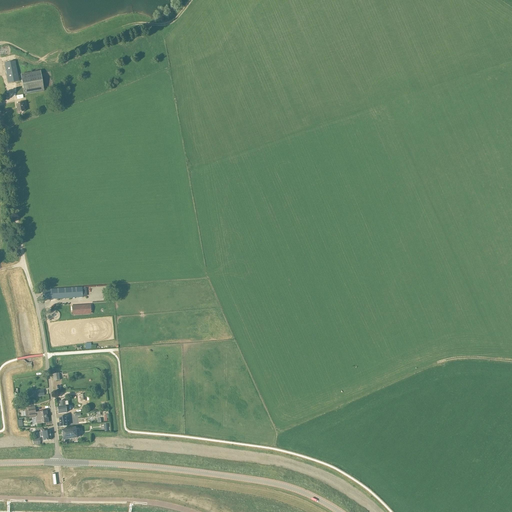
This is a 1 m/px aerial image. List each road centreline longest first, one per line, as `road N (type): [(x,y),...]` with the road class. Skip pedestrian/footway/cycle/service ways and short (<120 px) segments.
road 1 (unclassified): [(58,462),(3,128)]
road 2 (secondary): [(58,462),(274,483),(339,511)]
road 3 (track): [(0,28),(36,28),(71,46),(130,25),(167,22),(190,0)]
